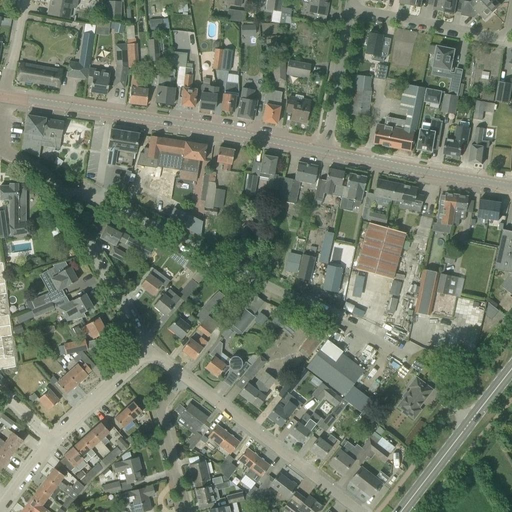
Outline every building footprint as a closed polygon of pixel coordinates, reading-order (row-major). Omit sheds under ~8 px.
[(52,3),(49,15),(69,19),(71,8),(75,9),(77,7),(77,0),(50,0),(50,2),(52,3)] [(266,0),(265,10),(280,12),(282,0),(266,0)] [(302,0),(302,3),(306,3),(304,12),(316,14),(326,16),(328,6),(328,2),(326,2),(326,0),(302,0)] [(434,0),(433,10),(444,12),(445,0),(434,0)] [(457,2),(463,4),(463,1),(463,0),(445,0),(444,12),(454,14),(457,2)] [(463,1),(463,4),(461,15),(469,17),(469,15),(472,16),(477,12),(485,20),(493,13),(481,0),(480,0),(472,0),(470,2),(463,1)] [(480,0),(481,0),(493,13),(501,5),(495,0),(480,0)] [(106,19),(120,20),(121,2),(107,1),(106,19)] [(176,3),(177,13),(188,12),(186,2),(176,3)] [(281,8),(279,24),(284,23),(285,17),(290,17),(291,9),(281,8)] [(225,21),(242,23),(244,12),(227,10),(225,21)] [(96,29),(109,30),(110,22),(97,20),(96,29)] [(113,32),(121,34),(124,25),(115,24),(113,32)] [(135,25),(126,25),(127,41),(136,40),(135,25)] [(255,25),(241,25),(241,35),(255,35),(255,25)] [(68,66),(66,76),(77,78),(87,80),(93,41),(93,35),(83,33),(78,63),(69,62),(68,66)] [(388,48),(381,47),(382,44),(381,43),(382,37),(377,36),(377,34),(370,33),(370,35),(369,34),(368,40),(366,39),(365,46),(366,46),(364,55),(371,56),(371,60),(383,63),(383,59),(386,59),(388,48)] [(270,37),(270,44),(282,44),(282,36),(270,37)] [(147,40),(149,62),(159,61),(158,39),(147,40)] [(128,68),(126,44),(114,45),(115,66),(112,87),(124,89),(128,68)] [(138,68),(137,44),(126,44),(128,68),(138,68)] [(433,67),(444,69),(443,77),(449,78),(450,70),(452,71),(455,60),(453,59),(455,50),(447,48),(446,46),(440,45),(438,47),(437,47),(437,48),(435,56),(434,59),(433,59),(431,66),(433,67)] [(429,46),(428,54),(435,56),(437,48),(429,46)] [(212,69),(221,71),(223,50),(222,50),(222,51),(214,50),(212,69)] [(223,50),(221,71),(229,72),(232,51),(223,50)] [(273,60),(272,82),(285,82),(285,60),(273,60)] [(288,60),(285,75),(300,78),(300,76),(308,77),(310,64),(288,60)] [(17,80),(59,87),(62,70),(20,63),(17,80)] [(384,81),(387,67),(377,65),(374,79),(384,81)] [(90,92),(107,95),(110,71),(89,68),(87,84),(91,85),(90,92)] [(190,89),(192,75),(191,75),(192,68),(185,68),(183,88),(180,88),(179,97),(182,98),(181,106),(194,107),(196,90),(190,89)] [(368,88),(370,78),(355,75),(351,115),(368,117),(369,107),(371,88),(368,88)] [(173,88),(174,78),(159,76),(158,86),(156,103),(172,105),(173,95),(175,95),(176,88),(173,88)] [(132,77),(130,94),(129,103),(146,105),(148,89),(141,88),(143,78),(132,77)] [(451,79),(449,94),(450,94),(458,96),(461,80),(451,79)] [(495,101),(509,104),(511,84),(511,83),(498,81),(495,101)] [(222,100),(221,110),(233,112),(235,102),(235,96),(239,97),(238,84),(225,82),(225,87),(224,94),(223,94),(222,100)] [(201,94),(200,98),(199,108),(214,110),(216,96),(217,88),(209,87),(209,85),(202,84),(200,86),(201,94)] [(407,110),(405,121),(391,118),(389,126),(378,124),(374,144),(411,151),(415,133),(416,133),(424,88),(405,84),(400,109),(407,110)] [(239,107),(237,117),(253,120),(257,98),(253,97),(254,90),(241,88),(239,107)] [(423,102),(431,104),(431,99),(440,101),(442,92),(426,88),(423,102)] [(266,105),(264,112),(262,122),(276,124),(280,107),(279,107),(281,100),(274,98),(273,105),(271,105),(273,90),(265,89),(262,104),(266,105)] [(450,94),(449,94),(449,95),(445,94),(442,112),(455,114),(458,96),(450,94)] [(292,113),(291,120),(305,123),(310,101),(303,100),(304,97),(295,95),(295,97),(289,96),(286,112),(292,113)] [(473,119),(482,121),(483,112),(493,113),(495,104),(476,101),(473,119)] [(22,150),(31,155),(39,157),(40,146),(59,149),(63,122),(27,116),(22,150)] [(444,153),(460,156),(462,142),(467,143),(470,128),(469,128),(470,123),(460,122),(460,126),(456,126),(453,139),(447,138),(444,153)] [(418,149),(425,150),(426,148),(432,150),(434,136),(440,137),(442,124),(435,123),(433,131),(421,129),(418,149)] [(469,162),(483,164),(485,147),(488,148),(489,142),(482,141),(484,129),(475,128),(472,145),(471,145),(469,162)] [(135,153),(138,134),(111,130),(108,148),(109,148),(108,156),(106,164),(109,165),(131,168),(133,152),(135,153)] [(140,153),(136,165),(146,167),(147,158),(157,159),(156,167),(197,174),(199,161),(203,162),(204,155),(206,145),(185,142),(151,136),(149,146),(149,149),(144,148),(143,153),(140,153)] [(222,170),(229,171),(230,165),(231,165),(234,150),(219,147),(216,162),(223,164),(222,170)] [(260,170),(259,177),(268,179),(266,189),(275,190),(278,175),(275,175),(276,168),(278,158),(263,155),(261,163),(260,170)] [(57,157),(53,163),(59,166),(62,160),(57,157)] [(279,201),(295,204),(300,182),(313,185),(317,167),(298,162),(294,180),(284,177),(279,201)] [(313,200),(321,202),(323,193),(331,195),(333,185),(341,187),(344,172),(328,169),(325,180),(318,179),(313,200)] [(126,171),(123,182),(128,183),(131,172),(126,171)] [(200,200),(205,201),(208,182),(210,172),(209,172),(209,171),(205,171),(205,175),(203,175),(200,200)] [(208,182),(205,201),(204,207),(203,214),(215,216),(216,209),(213,209),(213,207),(221,208),(224,191),(215,189),(214,183),(215,173),(210,172),(208,182)] [(346,199),(360,202),(362,191),(363,192),(366,177),(349,173),(346,187),(344,187),(341,197),(346,198),(346,199)] [(244,194),(254,196),(257,177),(250,175),(247,175),(244,194)] [(373,196),(400,202),(403,185),(377,180),(373,196)] [(0,186),(0,199),(9,200),(9,224),(11,236),(26,234),(25,222),(18,223),(18,206),(25,206),(25,188),(18,188),(18,184),(9,184),(9,186),(0,186)] [(403,185),(400,202),(398,208),(420,213),(423,196),(415,194),(417,188),(403,185)] [(433,223),(431,231),(449,234),(451,225),(452,225),(456,195),(445,193),(444,196),(440,195),(436,223),(433,223)] [(456,195),(452,225),(458,226),(460,210),(465,211),(467,196),(456,195)] [(480,200),(477,218),(488,219),(491,201),(480,200)] [(491,201),(488,219),(499,221),(502,203),(491,201)] [(168,220),(184,227),(200,235),(202,221),(174,207),(168,220)] [(368,220),(386,224),(387,216),(370,212),(368,220)] [(355,269),(392,279),(405,233),(368,223),(355,269)] [(115,246),(118,241),(148,256),(152,248),(107,225),(100,238),(115,246)] [(494,269),(511,273),(511,277),(504,288),(511,294),(511,231),(503,230),(494,269)] [(325,233),(322,247),(330,249),(333,234),(325,233)] [(109,255),(125,263),(129,256),(113,247),(109,255)] [(297,278),(309,281),(315,257),(303,254),(297,278)] [(291,255),(287,271),(295,273),(299,257),(291,255)] [(152,265),(172,279),(175,275),(163,266),(165,263),(158,257),(152,265)] [(185,267),(192,273),(197,267),(190,261),(185,267)] [(53,267),(47,271),(51,279),(58,291),(65,287),(64,287),(65,287),(77,280),(70,267),(68,268),(64,262),(52,265),(53,267)] [(327,266),(322,290),(338,293),(343,269),(327,266)] [(179,298),(183,301),(207,272),(199,268),(190,279),(191,279),(176,296),(174,294),(170,299),(164,294),(154,306),(165,315),(175,304),(174,303),(179,298)] [(149,275),(141,286),(146,290),(144,292),(150,297),(152,294),(153,295),(161,284),(165,287),(169,281),(154,269),(149,275)] [(423,269),(414,312),(429,316),(438,273),(423,269)] [(448,288),(450,276),(440,274),(436,293),(454,296),(455,289),(448,288)] [(392,280),(390,289),(398,291),(400,283),(392,280)] [(201,324),(208,316),(207,315),(214,307),(224,296),(218,291),(208,301),(194,318),(190,315),(184,322),(178,317),(168,329),(181,339),(190,327),(196,320),(201,324)] [(30,300),(34,308),(51,302),(47,293),(30,300)] [(83,313),(93,308),(85,294),(58,309),(65,319),(66,322),(86,317),(83,313)] [(51,302),(34,308),(31,310),(34,318),(54,310),(51,302)] [(388,306),(386,313),(393,315),(395,307),(388,306)] [(229,328),(240,337),(255,317),(244,309),(229,328)] [(0,327),(10,325),(9,315),(0,316),(0,327)] [(218,324),(208,316),(201,324),(196,329),(207,337),(218,324)] [(88,332),(92,339),(106,332),(98,318),(79,328),(82,335),(88,332)] [(290,337),(299,326),(290,319),(281,330),(290,337)] [(0,348),(3,348),(2,337),(12,336),(10,325),(0,327),(0,348)] [(12,328),(15,335),(23,332),(21,325),(12,328)] [(39,329),(41,334),(54,331),(53,326),(39,329)] [(300,348),(309,355),(322,339),(313,332),(300,348)] [(181,350),(194,360),(207,342),(200,337),(196,343),(190,339),(181,350)] [(74,352),(81,351),(87,350),(85,339),(63,344),(65,355),(74,352)] [(228,365),(225,366),(226,365),(223,363),(227,358),(221,352),(222,344),(219,342),(209,355),(212,357),(204,368),(217,377),(219,373),(223,376),(227,371),(239,380),(250,365),(246,362),(241,363),(241,362),(241,361),(241,360),(240,359),(239,358),(238,358),(238,357),(237,357),(236,357),(235,357),(234,357),(233,357),(232,357),(231,358),(230,359),(229,359),(229,360),(228,361),(228,362),(228,363),(228,364),(228,365)] [(325,342),(306,368),(305,368),(308,370),(344,397),(363,371),(325,342)] [(3,348),(0,348),(0,370),(16,368),(14,357),(5,358),(3,348)] [(80,359),(85,364),(90,370),(95,366),(81,351),(74,352),(77,355),(73,359),(76,363),(80,359)] [(243,375),(250,381),(266,361),(259,355),(243,375)] [(415,361),(411,367),(420,374),(425,367),(415,361)] [(77,364),(66,373),(77,385),(88,375),(86,374),(90,370),(85,364),(81,368),(77,364)] [(247,382),(238,394),(251,404),(253,401),(259,406),(266,397),(263,395),(269,388),(275,380),(264,371),(258,380),(252,387),(252,386),(247,382)] [(77,385),(66,373),(56,382),(66,394),(77,385)] [(47,381),(51,385),(56,381),(53,376),(47,381)] [(407,417),(408,415),(413,419),(421,410),(418,408),(432,390),(416,377),(408,387),(411,389),(408,392),(406,391),(402,397),(404,398),(397,407),(402,411),(401,412),(407,417)] [(274,408),(268,416),(280,426),(286,418),(295,408),(298,410),(302,405),(293,397),(289,394),(296,385),(289,379),(277,395),(282,399),(277,405),(277,404),(274,408)] [(322,383),(312,396),(320,402),(325,397),(330,401),(336,394),(330,390),(322,383)] [(38,399),(48,410),(59,401),(49,390),(38,399)] [(357,390),(347,403),(363,415),(373,402),(357,390)] [(29,398),(32,402),(37,398),(34,394),(29,398)] [(342,398),(329,414),(328,414),(325,417),(327,418),(320,426),(319,426),(318,426),(325,432),(335,420),(334,419),(347,403),(342,398)] [(133,402),(124,410),(132,420),(142,411),(133,402)] [(189,404),(176,421),(183,426),(187,421),(197,430),(207,417),(189,404)] [(132,420),(124,410),(114,418),(123,428),(132,420)] [(295,425),(289,433),(301,443),(308,435),(310,431),(315,424),(320,418),(314,413),(304,426),(298,421),(295,425)] [(0,418),(0,421),(9,428),(13,423),(3,415),(0,418)] [(100,423),(91,431),(100,441),(103,445),(108,441),(104,437),(109,432),(100,423)] [(146,423),(140,429),(145,433),(151,428),(146,423)] [(207,438),(218,446),(228,434),(217,425),(207,438)] [(145,433),(140,429),(131,437),(129,436),(125,439),(131,446),(145,433)] [(91,431),(82,439),(91,449),(100,441),(91,431)] [(191,450),(202,436),(195,432),(185,445),(191,450)] [(4,443),(15,451),(23,440),(12,433),(5,442),(4,443)] [(228,434),(218,446),(230,455),(239,442),(228,434)] [(310,449),(322,458),(336,440),(330,435),(324,442),(319,437),(310,449)] [(371,450),(376,444),(376,443),(378,441),(371,435),(361,448),(356,444),(354,447),(347,441),(329,464),(342,474),(353,461),(359,466),(371,450)] [(0,445),(1,446),(0,447),(0,454),(7,460),(15,451),(4,443),(5,442),(0,438),(0,445)] [(118,446),(110,452),(115,458),(128,446),(120,438),(114,442),(118,446)] [(82,439),(73,447),(84,459),(83,460),(86,463),(94,455),(90,450),(91,449),(82,439)] [(389,454),(376,444),(371,450),(384,460),(389,454)] [(70,471),(83,460),(84,459),(73,447),(72,448),(71,447),(67,451),(68,452),(63,456),(64,457),(59,461),(70,471)] [(237,461),(249,470),(258,457),(247,448),(237,461)] [(110,452),(101,461),(106,466),(115,458),(110,452)] [(225,459),(230,463),(233,459),(228,455),(225,459)] [(269,466),(258,457),(249,470),(244,475),(256,484),(269,466)] [(113,464),(114,473),(123,471),(126,484),(143,480),(137,458),(113,464)] [(101,461),(92,469),(96,474),(106,466),(101,461)] [(194,483),(196,489),(209,486),(207,480),(209,480),(204,461),(189,465),(194,483)] [(222,474),(228,479),(236,468),(231,463),(222,474)] [(54,468),(46,478),(57,486),(56,486),(60,489),(62,491),(66,486),(60,482),(64,476),(54,468)] [(351,481),(370,496),(381,483),(361,468),(351,481)] [(96,474),(92,469),(84,475),(80,471),(75,476),(84,484),(96,474)] [(296,487),(296,486),(296,484),(293,481),(291,482),(279,473),(274,479),(269,476),(262,484),(258,489),(251,498),(251,499),(256,503),(270,487),(286,500),(296,487)] [(211,479),(213,485),(222,483),(221,476),(211,479)] [(39,488),(49,496),(53,499),(60,489),(56,486),(57,486),(46,478),(39,488)] [(102,485),(104,494),(120,490),(119,483),(118,481),(102,485)] [(79,483),(69,495),(74,500),(84,488),(79,483)] [(246,495),(251,499),(251,498),(258,489),(253,485),(246,495)] [(196,489),(195,489),(199,506),(214,502),(214,501),(217,500),(219,498),(216,489),(215,488),(211,489),(210,486),(209,486),(196,489)] [(145,488),(120,494),(121,498),(125,497),(126,503),(131,502),(132,505),(128,505),(130,511),(138,511),(150,509),(147,496),(153,495),(151,487),(145,488)] [(31,498),(41,506),(49,496),(39,488),(31,498)] [(226,496),(228,504),(243,500),(241,492),(226,496)] [(318,511),(322,507),(308,496),(305,499),(295,492),(279,511),(318,511)] [(74,500),(69,495),(63,503),(69,507),(74,500)] [(24,508),(29,511),(44,511),(46,509),(41,506),(31,498),(24,508)]
